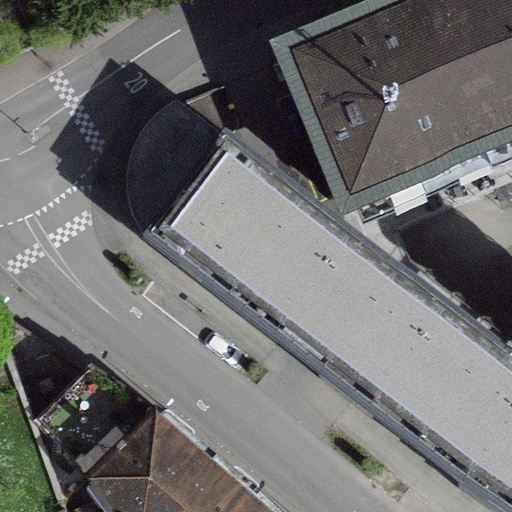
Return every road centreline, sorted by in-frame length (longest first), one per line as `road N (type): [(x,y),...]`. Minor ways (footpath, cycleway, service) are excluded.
road 1 (residential): [(355,511),(153,350),(45,244)]
road 2 (residential): [(73,103),(182,27),(241,0)]
